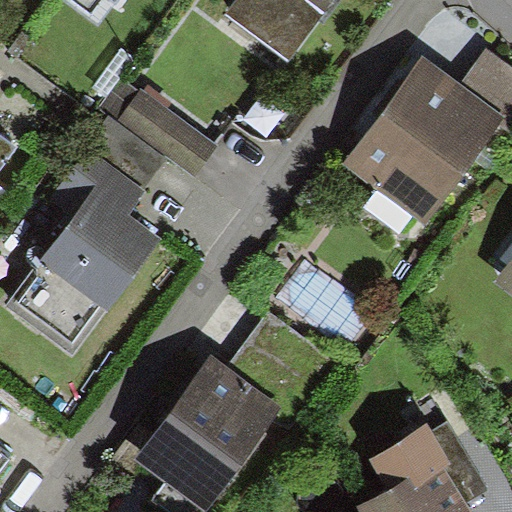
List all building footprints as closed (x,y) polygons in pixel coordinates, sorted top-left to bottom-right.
[(222,0),(211,15),(279,61),(326,0),(222,0)] [(425,53),(347,157),(430,219),(511,110),(511,84),(477,59),(461,81),(425,53)] [(0,155),(10,142),(0,133),(0,155)] [(77,220),(44,261),(107,313),(169,238),(133,210),(145,195),(93,153),(55,205),(77,220)] [(511,168),(470,213),(511,248),(511,168)] [(211,346),(139,444),(204,494),(272,405),(290,416),(330,352),(266,304),(232,358),(211,346)] [(0,451),(0,468),(8,457),(0,451)] [(462,511),(467,510),(464,505),(440,461),(370,499),(377,511),(462,511)]
